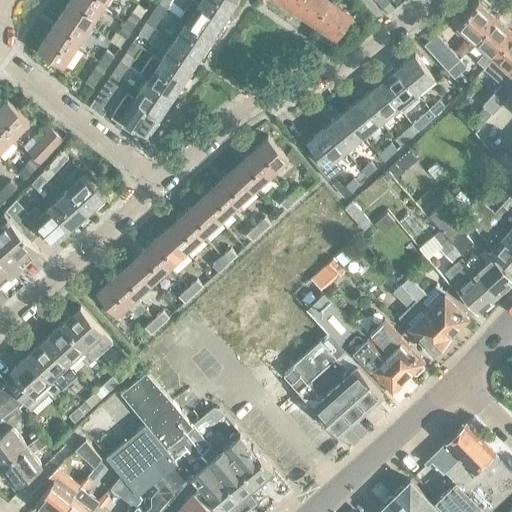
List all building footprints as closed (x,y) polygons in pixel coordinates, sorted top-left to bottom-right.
[(94,0),(69,0),(64,8),(90,26),(103,6),(94,0)] [(200,0),(200,1),(225,18),(236,0),(200,0)] [(275,0),(294,12),(302,0),(275,0)] [(302,0),(294,12),(315,27),(331,2),(328,0),(302,0)] [(376,0),(386,11),(395,4),(391,0),(376,0)] [(458,24),(476,40),(497,16),(479,0),(469,12),(461,5),(450,17),(458,24)] [(200,1),(187,20),(212,37),(225,18),(200,1)] [(154,27),(167,7),(159,2),(146,21),(154,27)] [(331,2),(315,27),(336,41),(352,16),(331,2)] [(64,8),(52,27),(78,45),(90,26),(64,8)] [(132,11),(126,21),(134,26),(140,16),(132,11)] [(477,60),(485,67),(511,36),(511,28),(497,16),(476,40),(487,49),(477,60)] [(187,20),(174,40),(199,57),(212,37),(187,20)] [(116,31),(111,39),(121,45),(134,26),(126,21),(118,32),(116,31)] [(155,27),(154,27),(146,21),(138,33),(148,38),(155,27)] [(78,45),(52,27),(39,48),(65,65),(78,45)] [(460,58),(437,32),(424,43),(448,70),(460,58)] [(511,36),(485,67),(502,83),(483,104),(493,113),(511,90),(511,36)] [(106,49),(100,59),(108,65),(114,55),(121,45),(111,39),(110,40),(107,37),(101,45),(106,49)] [(134,40),(121,60),(128,65),(142,45),(134,40)] [(174,40),(161,59),(187,76),(199,57),(174,40)] [(415,53),(397,67),(417,91),(435,76),(415,53)] [(460,58),(448,70),(454,77),(467,65),(460,58)] [(108,65),(100,59),(92,71),(92,70),(85,80),(92,85),(99,75),(100,76),(108,65)] [(161,59),(148,79),(174,95),(187,76),(161,59)] [(128,65),(121,60),(111,74),(119,80),(128,65)] [(397,67),(379,82),(399,106),(417,91),(397,67)] [(100,90),(109,96),(116,84),(108,78),(100,90)] [(148,79),(136,98),(161,115),(174,95),(148,79)] [(379,82),(361,97),(381,121),(399,106),(379,82)] [(361,97),(343,112),(363,135),(381,121),(361,97)] [(8,98),(0,105),(0,122),(14,135),(30,119),(8,98)] [(161,115),(136,98),(123,117),(148,134),(161,115)] [(430,107),(436,114),(445,105),(440,98),(430,107)] [(477,115),(481,118),(478,122),(482,125),(492,113),(484,106),(477,115)] [(343,112),(325,127),(345,150),(363,135),(343,112)] [(422,114),(412,123),(418,130),(428,120),(422,114)] [(0,122),(0,149),(14,135),(0,122)] [(418,130),(412,123),(395,138),(401,145),(418,130)] [(28,150),(33,155),(40,162),(63,138),(51,126),(28,150)] [(345,150),(325,127),(307,141),(315,150),(310,154),(329,177),(342,166),(335,158),(345,150)] [(268,134),(251,150),(272,172),(289,157),(300,170),(305,165),(292,150),(287,155),(268,134)] [(379,153),(385,160),(397,148),(391,142),(379,153)] [(388,168),(396,177),(418,158),(410,149),(388,168)] [(62,150),(55,158),(61,164),(68,156),(62,150)] [(251,150),(234,166),(255,189),(272,172),(251,150)] [(511,159),(505,152),(499,159),(511,174),(511,159)] [(40,162),(33,155),(24,164),(32,171),(40,162)] [(61,164),(55,158),(48,166),(54,172),(61,164)] [(361,169),(367,176),(377,167),(371,160),(361,169)] [(436,161),(428,167),(435,176),(443,169),(436,161)] [(234,166),(217,181),(238,204),(255,189),(234,166)] [(32,182),(38,189),(48,179),(41,173),(32,182)] [(86,173),(68,189),(89,211),(106,195),(86,173)] [(332,181),(345,195),(360,182),(353,176),(345,183),(338,176),(332,181)] [(11,180),(2,189),(9,195),(17,186),(11,180)] [(217,181),(200,196),(221,219),(238,204),(217,181)] [(299,185),(291,192),(297,199),(305,192),(299,185)] [(9,195),(2,189),(0,190),(0,203),(0,204),(9,195)] [(68,189),(51,204),(71,227),(89,211),(68,189)] [(511,227),(495,212),(477,196),(474,200),(461,189),(453,199),(465,210),(463,212),(490,242),(511,262),(511,227)] [(297,199),(291,192),(280,202),(286,208),(297,199)] [(511,193),(495,212),(511,227),(511,193)] [(200,196),(183,212),(204,235),(221,219),(200,196)] [(23,228),(22,228),(32,238),(42,229),(54,242),(71,227),(51,204),(43,211),(37,205),(30,212),(17,198),(8,207),(23,224),(23,228)] [(353,201),(345,208),(364,229),(372,222),(353,201)] [(448,236),(450,239),(462,252),(474,242),(466,233),(468,232),(443,203),(430,215),(448,236)] [(0,214),(0,254),(15,271),(40,248),(32,238),(22,228),(5,209),(0,214)] [(383,230),(395,220),(387,211),(375,221),(383,230)] [(183,212),(166,228),(186,251),(204,235),(183,212)] [(265,215),(256,224),(262,231),(272,223),(265,215)] [(262,231),(256,224),(247,233),(253,240),(262,231)] [(166,228),(148,244),(169,267),(186,251),(166,228)] [(449,240),(440,229),(419,246),(428,257),(441,247),(449,240)] [(450,239),(449,240),(441,247),(453,260),(462,252),(450,239)] [(349,242),(335,255),(344,264),(357,251),(349,242)] [(148,244),(131,259),(152,282),(169,267),(148,244)] [(232,248),(223,256),(228,262),(237,254),(232,248)] [(475,252),(466,260),(476,271),(475,272),(479,276),(480,275),(483,278),(485,277),(488,280),(487,282),(491,286),(492,285),(500,293),(511,282),(511,276),(494,256),(485,263),(475,252)] [(0,284),(15,271),(0,254),(0,284)] [(223,256),(205,271),(211,277),(228,262),(223,256)] [(333,256),(325,264),(336,277),(345,269),(333,256)] [(476,271),(466,260),(466,261),(462,256),(444,272),(480,311),(500,293),(492,285),(491,286),(487,282),(488,280),(485,277),(483,278),(480,275),(479,276),(475,272),(476,271)] [(131,259),(115,275),(135,297),(152,282),(131,259)] [(403,283),(402,284),(452,334),(470,315),(437,282),(426,293),(410,276),(403,270),(397,277),(403,283)] [(205,271),(187,287),(193,293),(211,277),(205,271)] [(135,297),(115,275),(97,291),(118,313),(135,297)] [(452,334),(402,284),(394,291),(420,317),(409,327),(434,352),(452,334)] [(193,293),(187,287),(179,294),(185,300),(193,293)] [(324,291),(308,308),(328,331),(345,349),(357,362),(383,392),(389,387),(393,392),(409,375),(369,333),(347,313),(324,291)] [(80,305),(63,321),(95,356),(112,340),(80,305)] [(163,308),(154,318),(160,325),(169,316),(163,308)] [(160,325),(154,318),(145,326),(143,324),(139,328),(147,337),(160,325)] [(384,319),(369,333),(409,375),(425,360),(401,335),(384,319)] [(63,321),(46,337),(68,362),(78,353),(87,363),(95,356),(63,321)] [(328,331),(319,338),(336,357),(345,349),(328,331)] [(46,337),(29,353),(61,387),(70,379),(78,372),(68,362),(46,337)] [(284,371),(339,432),(383,392),(357,362),(349,369),(340,359),(338,360),(336,357),(319,338),(284,371)] [(16,373),(7,382),(25,401),(32,409),(50,392),(53,395),(61,387),(29,353),(11,369),(16,373)] [(120,368),(126,374),(136,366),(130,359),(120,368)] [(121,391),(146,422),(167,446),(193,424),(192,423),(146,370),(121,391)] [(103,383),(109,390),(119,381),(113,375),(103,383)] [(0,418),(3,416),(20,405),(25,401),(7,382),(0,386),(0,418)] [(86,398),(92,405),(102,397),(95,390),(86,398)] [(0,462),(1,464),(28,444),(14,425),(27,414),(20,405),(3,416),(5,419),(0,422),(0,462)] [(69,415),(75,421),(84,413),(78,406),(69,415)] [(213,406),(193,423),(194,424),(201,433),(225,413),(222,409),(219,406),(213,406)] [(138,493),(178,460),(167,446),(146,422),(107,454),(138,493)] [(223,511),(224,511),(242,497),(208,458),(215,452),(206,441),(207,440),(201,433),(194,424),(193,423),(192,423),(193,424),(167,446),(178,460),(196,483),(198,481),(223,511)] [(487,511),(510,491),(511,488),(511,471),(466,424),(448,441),(427,462),(428,463),(431,459),(444,472),(446,470),(456,480),(437,499),(449,511),(487,511)] [(218,430),(207,440),(206,441),(215,452),(208,458),(242,497),(275,469),(253,444),(252,445),(240,431),(228,441),(218,430)] [(28,444),(1,464),(15,483),(42,463),(28,444)] [(146,511),(223,511),(198,481),(196,483),(178,460),(154,481),(161,487),(154,494),(154,503),(145,511),(146,511)] [(58,511),(89,511),(93,508),(98,502),(99,500),(99,499),(86,488),(93,479),(104,465),(99,461),(95,466),(88,475),(87,474),(81,483),(58,511)] [(35,502),(47,511),(58,511),(81,483),(59,465),(48,476),(53,480),(35,502)] [(122,473),(112,485),(124,495),(132,485),(122,473)] [(410,479),(394,494),(411,511),(431,511),(438,506),(410,479)] [(511,511),(511,493),(510,491),(487,511),(511,511)] [(99,500),(98,502),(102,506),(110,496),(105,492),(99,499),(99,500)] [(411,511),(394,494),(378,510),(379,511),(411,511)]
